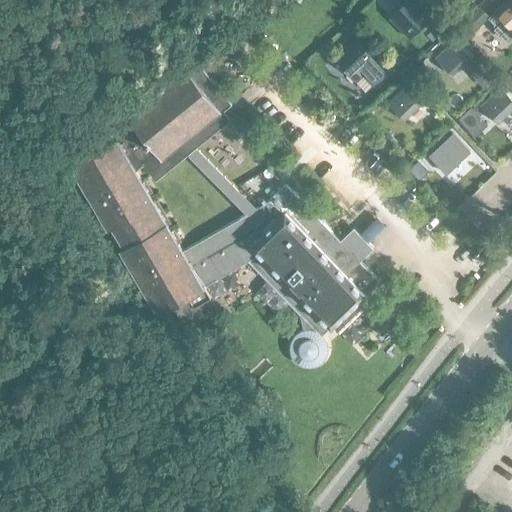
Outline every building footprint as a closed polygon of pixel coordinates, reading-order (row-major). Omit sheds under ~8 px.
[(416,0),(404,0),(389,16),(409,37),(431,15),(416,0)] [(511,0),(506,0),(489,17),(495,23),(494,29),(504,39),(509,39),(511,36),(511,0)] [(471,56),(455,38),(436,56),(452,74),(471,56)] [(358,39),(337,58),(356,79),(363,73),(372,83),(387,69),(377,59),(358,39)] [(211,295),(204,285),(248,259),(300,313),(304,329),(298,332),(293,337),(290,344),(291,351),(294,357),(299,362),(305,365),(313,364),(320,361),(325,355),(327,348),(326,340),(322,334),(331,325),(335,329),(369,297),(365,293),(380,279),(379,278),(378,278),(360,260),(373,247),(368,242),(359,233),(353,227),(340,240),(285,183),(269,198),(270,199),(260,204),(255,207),(245,213),(183,250),(135,168),(143,162),(156,177),(184,154),(193,146),(228,118),(221,110),(230,102),(231,103),(232,103),(215,82),(200,63),(188,73),(184,68),(179,72),(180,73),(133,112),(132,110),(127,114),(128,115),(109,130),(113,135),(101,145),(98,140),(91,146),(94,151),(71,164),(108,227),(112,224),(125,247),(121,249),(158,311),(180,298),(186,308),(185,309),(185,310),(211,295)] [(388,101),(404,119),(423,101),(407,84),(388,101)] [(498,122),(511,108),(511,98),(500,86),(481,104),(498,122)] [(433,150),(450,167),(469,149),(452,132),(433,150)] [(193,146),(184,154),(245,213),(255,207),(193,146)] [(376,216),(359,233),(368,242),(385,225),(376,216)]
